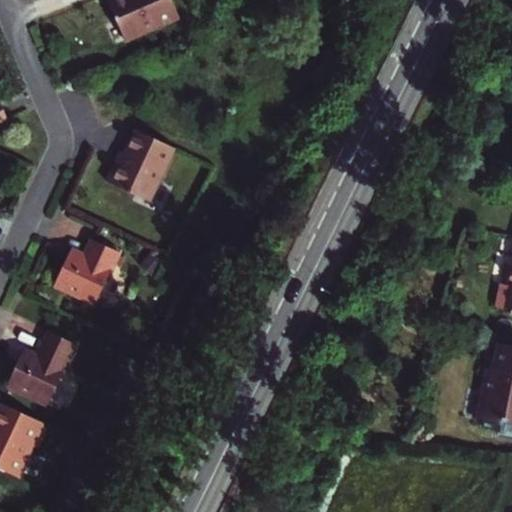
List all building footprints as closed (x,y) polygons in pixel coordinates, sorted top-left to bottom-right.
[(112,0),(107,2),(124,44),(179,22),(170,0),(112,0)] [(148,199),(173,146),(133,128),(123,149),(118,158),(114,156),(104,179),(148,199)] [(119,147),(114,156),(118,158),(123,149),(119,147)] [(70,247),(53,283),(93,302),(118,249),(91,237),(83,253),(70,247)] [(511,275),(510,289),(502,288),(498,313),(511,314),(511,275)] [(24,345),(7,382),(48,401),(76,340),(48,327),(37,351),(24,345)] [(511,349),(501,347),(496,372),(491,371),(480,424),(486,425),(485,431),(502,434),(505,423),(511,424),(511,349)] [(0,399),(0,465),(19,474),(44,420),(0,399)] [(502,434),(502,438),(511,439),(511,424),(505,423),(502,434)]
